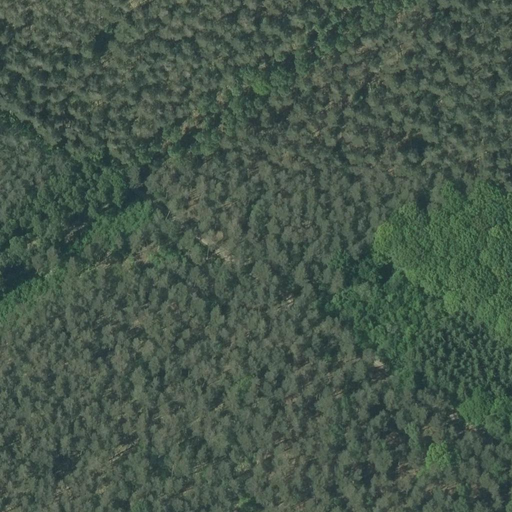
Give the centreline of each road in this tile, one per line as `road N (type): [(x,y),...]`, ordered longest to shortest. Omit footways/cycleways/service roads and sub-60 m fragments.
road 1 (track): [(0,93),(511,457)]
road 2 (track): [(356,0),(0,255)]
road 3 (track): [(367,511),(511,387)]
